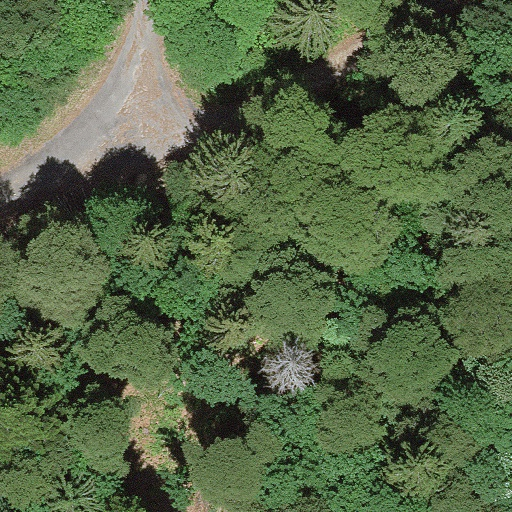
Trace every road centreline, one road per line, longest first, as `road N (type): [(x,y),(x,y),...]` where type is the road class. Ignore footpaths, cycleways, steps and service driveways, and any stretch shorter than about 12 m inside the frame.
road 1 (track): [(103,112),(174,131),(222,122),(274,103),(446,0)]
road 2 (track): [(0,196),(103,112)]
